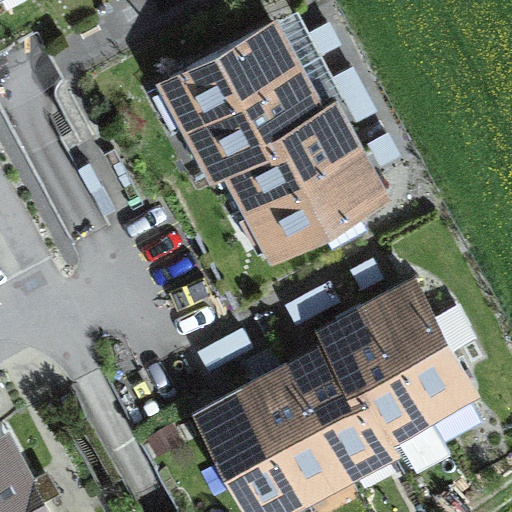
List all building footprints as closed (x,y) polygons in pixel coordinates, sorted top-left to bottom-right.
[(193,122),(292,68),(268,23),(168,77),(193,122)] [(315,111),(292,68),(193,122),(216,165),(229,158),(315,111)] [(331,102),(315,111),(229,158),(253,201),(354,146),(331,102)] [(354,146),(253,201),(277,246),(318,223),(330,244),(364,226),(353,204),(378,190),(354,146)] [(415,279),(370,304),(442,436),(480,415),(464,385),(470,381),(415,279)] [(326,327),(334,341),(388,441),(399,435),(416,467),(449,449),(442,436),(370,304),(326,327)] [(345,465),(388,441),(334,341),(290,364),(345,465)] [(345,465),(290,364),(246,388),(301,488),(345,465)] [(256,511),(301,488),(246,388),(202,411),(256,511)] [(0,421),(0,511),(51,511),(3,420),(0,421)]
